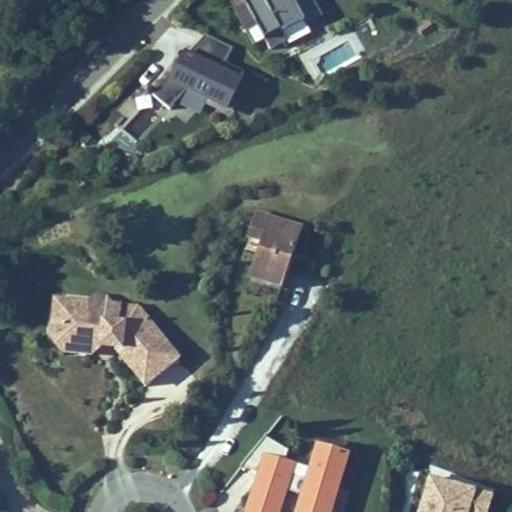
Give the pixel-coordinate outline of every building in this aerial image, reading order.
[(311,30),(328,22),(317,0),(243,0),(234,4),(256,49),(268,43),(272,52),(289,44),(285,35),(307,24),(311,30)] [(245,69),(227,61),(235,46),(208,32),(191,54),(190,52),(155,92),(172,107),(189,88),(230,108),(244,80),(240,78),(245,69)] [(146,104),(124,127),(138,140),(160,117),(146,104)] [(265,277),(281,283),(303,223),(258,207),(250,231),(264,236),(258,252),(251,272),(265,277)] [(264,236),(250,231),(244,247),(258,252),(264,236)] [(71,294),(61,293),(55,331),(69,349),(98,353),(100,343),(95,346),(77,343),(65,329),(71,294)] [(121,338),(120,346),(149,384),(183,358),(143,305),(117,301),(110,294),(102,293),(94,298),(71,294),(65,329),(77,343),(95,346),(100,343),(109,336),(121,338)] [(109,336),(100,343),(120,346),(121,338),(109,336)] [(244,464),(257,475),(245,511),(282,511),(289,490),(301,493),(295,511),(333,511),(352,450),(318,440),(308,473),(296,470),(299,461),(287,457),(291,449),(267,435),(244,464)] [(487,511),(493,494),(431,474),(418,511),(487,511)]
